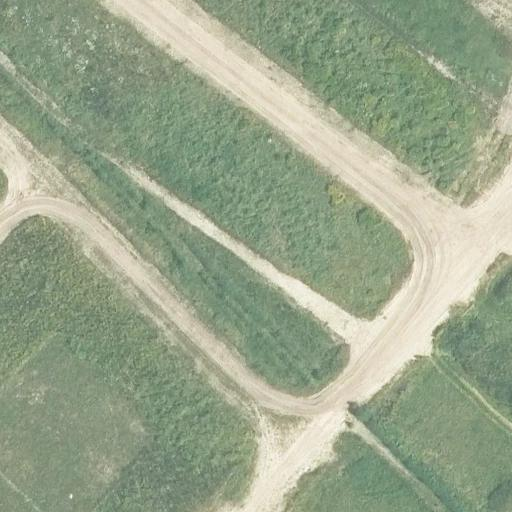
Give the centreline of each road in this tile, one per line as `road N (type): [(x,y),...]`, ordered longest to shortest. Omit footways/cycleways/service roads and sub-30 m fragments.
road 1 (residential): [(295,439),(0,139)]
road 2 (residential): [(511,189),(295,439)]
